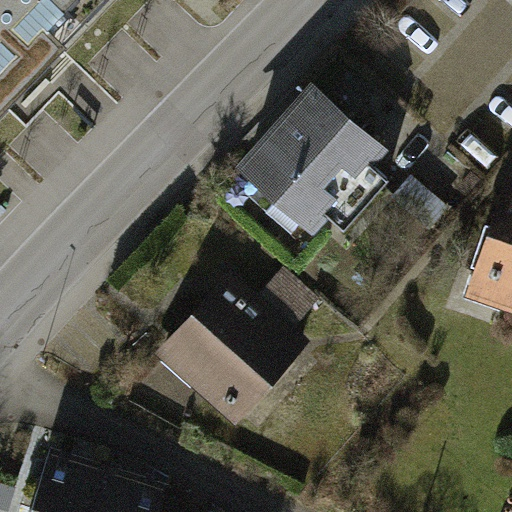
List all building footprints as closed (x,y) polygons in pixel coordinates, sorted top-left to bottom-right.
[(0,0),(0,109),(105,0),(0,0)] [(386,151),(312,87),(242,169),(316,233),(386,151)] [(511,281),(503,310),(511,312),(511,281)] [(246,304),(189,369),(264,434),(321,369),(246,304)] [(45,511),(120,511),(130,480),(63,458),(45,511)] [(192,511),(196,501),(130,480),(120,511),(192,511)]
